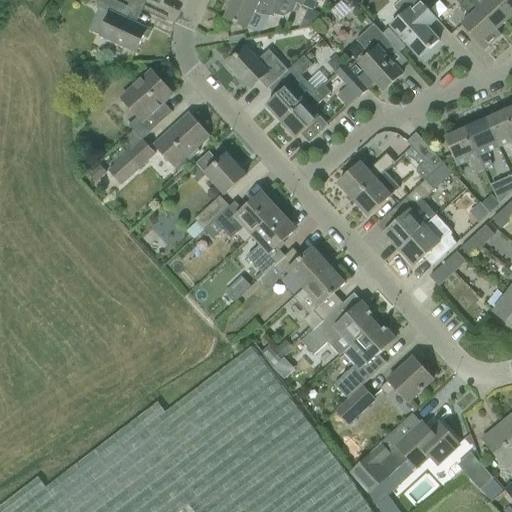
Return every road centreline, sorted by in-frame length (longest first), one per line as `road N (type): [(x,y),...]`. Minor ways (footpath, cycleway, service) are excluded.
road 1 (residential): [(511,373),(481,378),(459,366),(297,185)]
road 2 (residential): [(297,185),(378,120),(511,83)]
road 3 (residential): [(297,185),(220,72),(172,35),(190,0)]
